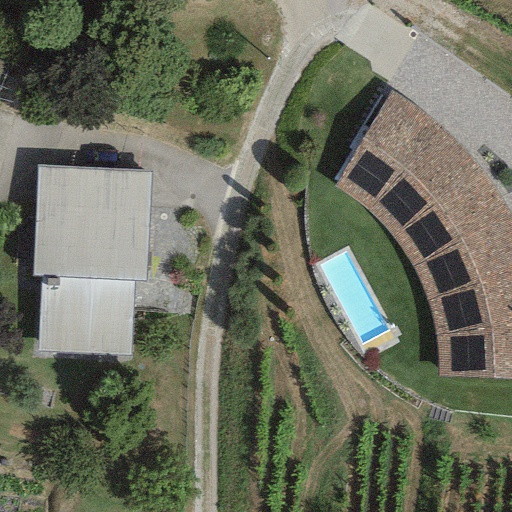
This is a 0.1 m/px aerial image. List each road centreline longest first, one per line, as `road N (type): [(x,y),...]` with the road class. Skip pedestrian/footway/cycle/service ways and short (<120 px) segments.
road 1 (unclassified): [(204,511),(204,385),(239,199),(301,0)]
road 2 (track): [(511,170),(489,123),(403,44),(319,0)]
